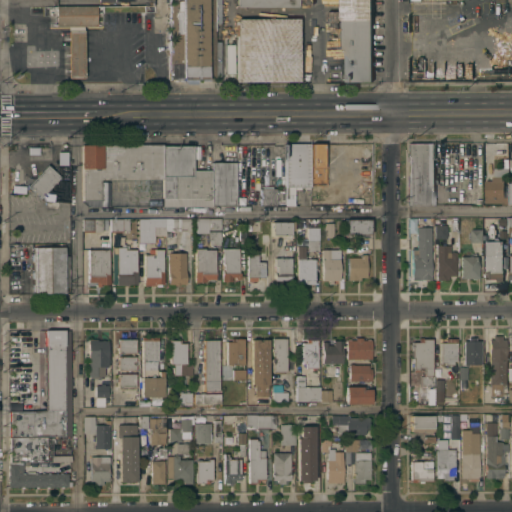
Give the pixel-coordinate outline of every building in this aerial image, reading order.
[(180,0),(181,78),(170,78),(169,0),(180,0)] [(204,79),(204,80),(200,80),(200,78),(182,78),(181,0),(206,0),(206,79),(204,79)] [(206,0),(214,0),(215,41),(220,41),(220,73),(215,73),(215,78),(206,79),(206,0)] [(235,0),(235,7),(297,8),(296,0),(235,0)] [(369,0),(370,81),(342,81),(342,62),(341,62),(341,19),(339,19),(338,0),(369,0)] [(96,5),(96,25),(56,26),(56,5),(96,5)] [(236,19),(298,19),(298,81),(236,82),(236,19)] [(83,77),(68,77),(67,30),(83,30),(83,77)] [(224,72),(232,72),(232,51),(224,51),(224,72)] [(409,144),(432,143),(433,204),(409,204),(409,144)] [(285,190),(285,144),(309,144),(309,188),(303,188),(303,186),(301,186),(301,188),(294,188),(294,205),(285,205),(285,203),(285,190)] [(311,144),(323,144),(323,168),(314,168),(314,171),(311,171),(311,144)] [(100,179),(101,199),(83,200),(83,146),(162,146),(162,178),(100,179)] [(162,146),(192,146),(193,170),(212,170),(212,162),(235,162),(235,205),(211,205),(211,197),(198,197),(198,205),(176,205),(176,197),(163,197),(162,178),(162,146)] [(27,186),(31,181),(42,171),(41,170),(47,164),(59,176),(39,197),(27,186)] [(491,180),(491,176),(503,176),(503,203),(485,202),(485,197),(484,197),(484,180),(491,180)] [(261,204),(261,198),(262,198),(262,194),(261,194),(261,188),(262,188),(262,185),(272,185),(272,188),(277,188),(276,204),(261,204)] [(129,230),(125,230),(125,231),(110,231),(110,219),(122,219),(122,218),(129,218),(129,219),(129,230)] [(138,218),(165,218),(165,235),(154,235),(154,242),(138,242),(138,219),(138,218)] [(415,241),(415,218),(407,218),(407,241),(415,241)] [(82,231),(83,220),(94,220),(94,219),(102,220),(102,231),(93,230),(93,231),(82,231)] [(208,219),(220,219),(220,241),(220,244),(210,244),(210,241),(208,241),(208,219)] [(370,234),(361,234),(361,236),(355,236),(355,234),(345,234),(345,219),(370,219),(370,234)] [(272,234),(272,221),(290,221),(294,221),(294,230),(290,230),(290,234),(272,234)] [(332,236),(324,236),(324,222),(332,222),(332,236)] [(434,238),(434,225),(446,224),(446,238),(434,238)] [(430,279),(418,279),(418,276),(411,276),(411,249),(416,249),(416,226),(430,226),(430,279)] [(307,227),(319,227),(319,239),(307,239),(307,227)] [(470,229),(482,229),(482,242),(470,242),(470,229)] [(485,241),(502,241),(502,281),(496,281),(496,279),(483,279),(483,270),(485,270),(485,241)] [(116,247),(121,247),(121,243),(125,243),(125,244),(128,244),(128,249),(136,249),(136,271),(136,283),(127,283),(127,285),(116,285),(116,247)] [(297,245),(305,245),(305,259),(314,258),(314,280),(313,280),(313,281),(308,281),(308,283),(297,283),(297,245)] [(436,245),(450,245),(450,251),(455,251),(455,275),(448,275),(448,279),(436,279),(436,245)] [(32,247),(64,247),(64,255),(69,255),(69,286),(64,286),(65,293),(32,293),(32,247)] [(223,247),(238,248),(238,273),(240,273),(240,277),(240,278),(236,278),(235,278),(235,281),(222,281),(222,272),(224,272),(224,262),(223,262),(223,247)] [(194,271),(195,271),(195,248),(204,248),(204,249),(214,249),(214,278),(214,279),(208,279),(205,279),(205,282),(203,282),(203,283),(197,283),(197,281),(194,281),(194,271)] [(88,249),(108,249),(108,274),(109,274),(109,284),(100,284),(100,286),(96,286),(96,281),(88,281),(88,249)] [(144,254),(148,254),(148,249),(162,249),(162,271),(163,271),(163,284),(161,284),(161,285),(155,285),(144,285),(144,254)] [(322,249),(339,249),(339,279),(336,279),(336,280),(333,280),(333,283),(329,283),(329,280),(327,280),(324,280),(324,279),(321,279),(322,249)] [(168,253),(185,253),(185,283),(179,283),(179,285),(174,285),(174,283),(168,283),(168,253)] [(247,253),(257,253),(257,261),(264,261),(264,277),(256,277),(256,280),(247,280),(247,253)] [(347,257),(360,257),(360,254),(366,254),(366,276),(360,276),(360,279),(347,279),(347,257)] [(461,256),(478,256),(478,277),(476,278),(474,279),(473,278),(461,278),(461,256)] [(275,257),(291,258),(291,279),(285,279),(285,280),(275,280),(275,257)] [(9,411),(41,411),(41,410),(45,410),(45,331),(64,331),(64,435),(9,436),(9,411)] [(489,338),(492,338),(492,335),(501,335),(501,339),(505,339),(505,384),(501,384),(501,396),(490,396),(490,384),(489,384),(489,338)] [(141,396),(141,377),(142,377),(142,337),(158,337),(158,361),(156,361),(156,377),(158,377),(158,371),(163,371),(163,396),(141,396)] [(432,375),(433,375),(434,403),(419,404),(419,391),(428,391),(428,385),(421,385),(421,375),(424,375),(424,367),(418,367),(418,369),(413,369),(413,357),(412,357),(412,341),(418,341),(418,337),(422,337),(422,339),(431,339),(432,375)] [(464,340),(468,340),(468,337),(475,337),(475,340),(480,340),(480,364),(464,364),(464,340)] [(226,342),(231,342),(231,338),(244,338),(244,364),(226,364),(226,342)] [(250,342),(251,342),(251,341),(257,341),(257,338),(268,338),(268,342),(267,342),(267,364),(250,365),(250,342)] [(273,362),(272,362),(272,358),(273,358),(273,351),(271,351),(271,348),(273,348),(273,338),(286,338),(286,344),(290,344),(290,348),(286,348),(286,362),(294,362),(294,371),(273,371),(273,362)] [(346,340),(347,340),(347,339),(350,339),(350,340),(355,340),(355,338),(362,338),(362,340),(367,340),(367,339),(370,339),(370,340),(371,340),(371,359),(346,359),(346,340)] [(440,342),(445,342),(445,338),(456,338),(456,361),(453,361),(453,364),(445,364),(445,362),(440,362),(440,342)] [(89,339),(97,339),(97,340),(108,340),(108,349),(109,349),(109,352),(108,352),(108,358),(108,366),(104,366),(104,376),(98,376),(98,378),(90,378),(90,376),(88,376),(89,339)] [(118,353),(118,347),(117,347),(117,344),(118,344),(118,339),(135,339),(135,353),(118,353)] [(302,363),(302,359),(301,359),(301,357),(302,357),(302,353),(301,353),(301,351),(302,351),(302,348),(301,348),(301,346),(302,346),(302,340),(317,339),(317,370),(313,370),(313,367),(306,368),(306,363),(302,363)] [(191,364),(191,375),(173,375),(173,364),(170,364),(170,340),(178,340),(179,343),(186,343),(186,364),(191,364)] [(204,391),(204,383),(202,383),(202,381),(204,381),(204,376),(202,376),(202,373),(204,373),(204,361),(202,361),(202,358),(204,358),(204,347),(202,347),(202,344),(204,344),(204,340),(219,340),(219,391),(204,391)] [(322,363),(322,342),(327,342),(327,345),(333,345),(333,341),(342,341),(342,363),(322,363)] [(118,370),(118,364),(117,364),(117,361),(118,361),(118,356),(135,356),(135,370),(118,370)] [(349,381),(349,365),(368,364),(368,369),(371,369),(371,381),(349,381)] [(467,379),(460,379),(457,379),(457,367),(466,367),(467,379)] [(245,369),(245,379),(232,379),(232,369),(245,369)] [(118,387),(118,381),(117,381),(117,378),(118,378),(118,374),(135,374),(136,387),(118,387)] [(295,400),(295,387),(296,387),(296,376),(304,376),(304,387),(319,387),(319,400),(295,400)] [(95,385),(100,385),(100,383),(104,383),(104,385),(108,385),(108,397),(104,397),(104,406),(95,406),(95,385)] [(272,401),(272,386),(285,386),(285,387),(286,389),(287,393),(286,401),(272,401)] [(346,404),(346,386),(362,386),(362,389),(371,389),(371,403),(346,404)] [(173,392),(174,392),(174,390),(178,390),(178,392),(192,392),(192,402),(178,402),(178,398),(173,398),(173,392)] [(320,390),(331,390),(331,401),(320,401),(320,390)] [(220,394),(220,404),(193,403),(193,394),(220,394)] [(270,394),(270,405),(259,405),(259,394),(270,394)] [(246,428),(246,414),(257,414),(257,415),(270,415),(270,428),(246,428)] [(507,438),(499,438),(499,421),(500,421),(500,414),(507,414),(507,421),(508,421),(507,438)] [(348,415),(348,417),(360,417),(369,417),(369,428),(365,428),(365,434),(346,434),(346,433),(337,433),(337,424),(331,424),(331,415),(348,415)] [(410,431),(410,415),(433,415),(433,431),(410,431)] [(83,416),(94,416),(94,425),(109,424),(109,448),(94,448),(94,444),(94,433),(83,433),(83,416)] [(139,416),(147,416),(147,428),(139,428),(139,416)] [(180,428),(179,416),(193,416),(193,432),(190,432),(190,438),(186,438),(185,433),(181,434),(181,441),(169,442),(169,428),(180,428)] [(450,417),(458,417),(458,439),(450,439),(450,417)] [(165,443),(160,443),(160,444),(150,444),(150,428),(148,428),(148,418),(165,418),(165,443)] [(303,423),(311,423),(311,422),(319,422),(319,446),(312,446),(312,445),(303,445),(303,423)] [(460,429),(468,429),(468,422),(477,422),(478,432),(478,476),(477,476),(477,480),(468,480),(468,477),(460,477),(460,429)] [(483,422),(493,422),(493,436),(492,436),(492,441),(499,441),(499,451),(501,451),(501,455),(503,455),(503,467),(501,467),(501,478),(483,478),(483,422)] [(195,423),(210,423),(210,433),(211,433),(211,440),(209,440),(209,443),(195,443),(195,423)] [(279,424),(294,424),(294,432),(295,432),(295,444),(280,444),(279,424)] [(118,438),(117,438),(117,425),(135,425),(135,482),(119,482),(118,438)] [(237,435),(237,432),(245,432),(245,444),(237,444),(237,445),(224,445),(225,435),(237,435)] [(9,461),(9,437),(58,437),(58,449),(46,449),(46,455),(70,455),(70,461),(9,461)] [(248,439),(256,439),(256,440),(258,440),(258,450),(265,450),(265,479),(264,479),(264,480),(259,480),(259,482),(248,482),(248,439)] [(344,451),(344,440),(359,439),(360,451),(344,451)] [(188,443),(188,453),(176,454),(176,443),(188,443)] [(157,448),(165,449),(164,458),(157,458),(157,448)] [(327,453),(328,453),(328,449),(334,449),(334,451),(342,451),(342,460),(343,460),(343,483),(327,483),(327,453)] [(435,449),(454,449),(454,476),(452,476),(452,479),(443,479),(443,478),(435,478),(435,449)] [(272,453),(290,452),(290,480),(285,480),(285,484),(277,484),(277,480),(272,480),(272,453)] [(166,456),(172,456),(172,455),(174,455),(174,454),(177,454),(177,455),(179,455),(179,459),(192,459),(192,484),(184,484),(184,482),(182,482),(182,479),(172,479),(172,478),(166,478),(166,456)] [(240,480),(239,480),(239,481),(235,481),(235,480),(234,480),(234,483),(229,483),(229,484),(225,484),(225,483),(224,483),(223,454),(228,454),(228,459),(240,459),(240,480)] [(296,460),(303,460),(303,455),(315,455),(315,478),(312,478),(312,482),(296,482),(296,460)] [(89,456),(108,456),(108,480),(103,480),(103,484),(94,484),(94,481),(89,481),(89,456)] [(196,461),(209,461),(209,459),(212,459),(212,480),(208,480),(208,483),(203,483),(203,485),(198,485),(198,483),(196,483),(196,461)] [(151,475),(149,475),(149,472),(151,472),(151,460),(164,460),(164,483),(151,483),(151,475)] [(353,460),(370,460),(370,479),(364,479),(364,483),(354,483),(353,460)] [(432,480),(424,480),(423,482),(419,482),(419,480),(416,480),(416,482),(411,482),(411,461),(421,461),(421,460),(432,460),(432,480)] [(10,487),(10,465),(22,465),(22,473),(25,473),(34,473),(37,473),(47,473),(47,472),(50,472),(50,473),(59,473),(59,472),(62,472),(62,473),(67,473),(67,486),(63,486),(63,487),(60,488),(60,486),(49,486),(49,487),(46,487),(37,487),(37,488),(35,488),(35,487),(24,487),(24,488),(21,488),(21,487),(10,487)]
